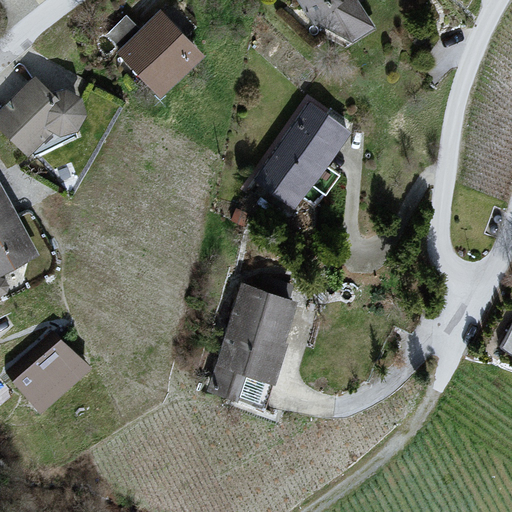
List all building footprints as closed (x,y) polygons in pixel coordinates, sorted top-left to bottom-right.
[(150,0),(95,0),(73,29),(126,69),(168,14),(150,0)] [(292,0),(304,22),(343,44),(370,24),(357,0),(292,0)] [(18,57),(0,77),(0,133),(10,142),(56,90),(18,57)] [(310,89),(247,181),(290,211),(353,119),(310,89)] [(238,279),(209,393),(273,409),(302,295),(238,279)] [(16,295),(0,309),(0,371),(46,326),(16,295)] [(40,402),(89,355),(58,323),(9,371),(40,402)]
